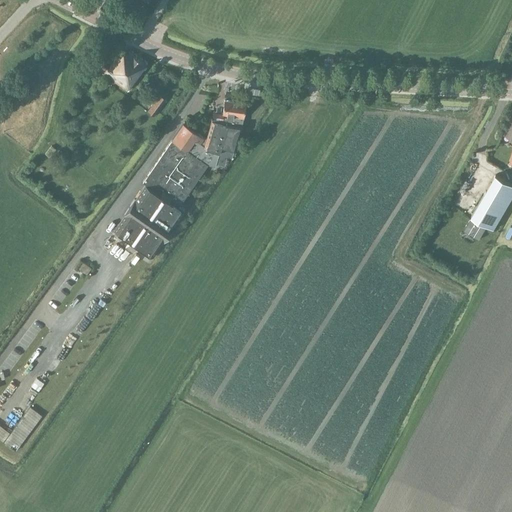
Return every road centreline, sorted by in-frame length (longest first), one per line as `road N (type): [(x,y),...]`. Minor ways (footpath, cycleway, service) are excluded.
road 1 (tertiary): [(511,93),(270,82),(201,71),(54,0)]
road 2 (unknown): [(98,225),(44,309),(56,325),(79,319),(106,276),(107,259)]
road 3 (unknown): [(214,73),(98,225)]
